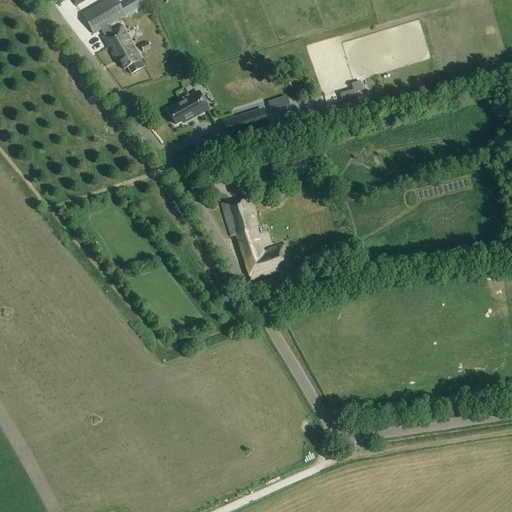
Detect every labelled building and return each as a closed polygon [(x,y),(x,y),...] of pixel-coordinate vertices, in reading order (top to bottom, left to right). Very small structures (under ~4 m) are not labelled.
[(116,0),(107,0),(82,15),(93,35),(101,31),(104,36),(101,38),(108,48),(112,46),(115,52),(111,54),(115,62),(118,60),(124,70),(128,68),(131,75),(144,68),(121,26),(111,32),(109,26),(126,16),(116,0)] [(147,43),(140,47),(143,53),(150,49),(147,43)] [(167,111),(176,126),(183,122),(184,124),(208,110),(198,93),(189,98),(190,99),(182,103),(182,102),(167,111)] [(262,110),(224,123),(229,138),(267,126),(262,110)] [(267,173),(248,179),(253,192),(271,185),(267,173)] [(230,202),(221,205),(231,238),(236,237),(251,281),(279,272),(278,267),(284,265),(285,270),(292,268),(285,245),(269,250),(269,251),(264,253),(246,197),(237,200),(238,205),(232,207),(230,202)]
